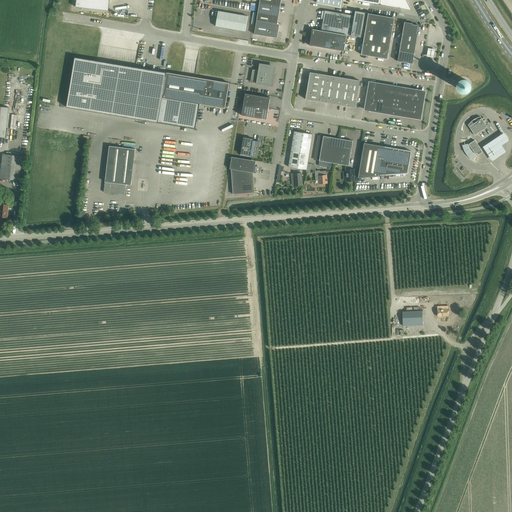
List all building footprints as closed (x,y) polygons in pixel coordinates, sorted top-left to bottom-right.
[(76,0),(76,7),(108,11),(109,0),(76,0)] [(351,0),(408,10),(403,0),(351,0)] [(259,3),(257,13),(277,17),(279,6),(259,3)] [(218,11),(215,26),(245,32),(248,17),(218,11)] [(346,35),(361,37),(365,13),(355,11),(354,16),(324,11),(323,22),(322,22),(320,30),(321,30),(346,35)] [(257,13),(256,24),(277,27),(278,25),(276,25),(277,17),(257,13)] [(368,13),(365,28),(374,30),(378,31),(392,33),(394,18),(368,13)] [(412,23),(404,22),(397,61),(412,63),(417,33),(416,33),(418,25),(412,24),(412,23)] [(277,27),(256,24),(254,34),(268,36),(269,35),(276,36),(277,27)] [(361,54),(374,57),(378,31),(374,30),(365,28),(361,54)] [(312,29),(309,45),(344,51),(346,35),(321,30),(321,31),(312,29)] [(378,31),(374,57),(387,59),(392,33),(378,31)] [(435,49),(428,48),(427,57),(434,58),(435,49)] [(75,57),(67,107),(158,122),(195,128),(199,104),(225,108),(229,83),(195,77),(181,75),(166,72),(166,73),(96,61),(75,57)] [(271,85),(271,86),(274,72),(274,71),(273,69),(272,68),(271,67),(269,66),(260,65),(260,71),(252,69),(250,81),(249,81),(271,85)] [(309,79),(319,81),(320,74),(310,72),(309,79)] [(318,85),(326,86),(328,75),(320,74),(319,81),(318,85)] [(326,86),(334,88),(336,77),(328,75),(326,86)] [(334,88),(342,89),(344,78),(336,77),(334,88)] [(342,89),(350,90),(352,79),(344,78),(342,89)] [(318,87),(318,85),(319,81),(309,79),(308,86),(318,87)] [(352,79),(350,90),(358,92),(360,81),(352,79)] [(457,86),(458,88),(458,89),(459,90),(460,90),(462,91),(463,91),(464,91),(466,90),(467,90),(468,89),(468,88),(469,86),(469,85),(469,84),(468,82),(468,81),(467,80),(466,80),(464,79),(463,79),(462,79),(461,80),(459,80),(458,81),(458,82),(457,84),(457,85),(457,86)] [(385,96),(386,85),(379,84),(378,87),(377,88),(369,87),(367,96),(384,99),(385,96)] [(315,101),(323,102),(326,86),(318,85),(318,87),(317,94),(315,101)] [(386,85),(385,96),(392,97),(394,86),(386,85)] [(308,86),(307,92),(317,94),(318,87),(308,86)] [(323,102),(331,104),(334,88),(326,86),(323,102)] [(402,88),(394,86),(392,97),(400,99),(402,88)] [(331,104),(339,105),(342,89),(334,88),(331,104)] [(410,89),(402,88),(400,99),(408,100),(410,89)] [(339,105),(347,106),(350,90),(342,89),(339,105)] [(350,90),(347,106),(355,108),(358,92),(350,90)] [(423,93),(409,90),(408,100),(421,102),(423,93)] [(305,99),(315,101),(317,94),(307,92),(305,99)] [(245,93),(243,104),(268,108),(270,97),(245,93)] [(382,112),(384,99),(367,96),(366,105),(374,106),(375,108),(374,111),(382,112)] [(392,97),(385,96),(384,99),(382,112),(389,114),(392,97)] [(389,114),(397,115),(398,113),(400,99),(392,97),(389,114)] [(405,115),(408,100),(400,99),(398,113),(405,115)] [(408,100),(405,115),(419,117),(421,102),(408,100)] [(243,104),(241,115),(266,119),(268,108),(243,104)] [(0,136),(5,137),(8,108),(4,107),(0,106),(0,136)] [(12,111),(12,126),(19,126),(20,111),(12,111)] [(468,125),(475,135),(487,127),(480,117),(477,118),(475,119),(472,121),(470,123),(468,125)] [(288,167),(306,170),(307,164),(312,134),(294,131),(288,167)] [(502,144),(509,139),(504,132),(483,146),(493,160),(506,151),(502,144)] [(329,162),(334,163),(338,138),(323,136),(319,161),(329,162)] [(338,138),(334,163),(349,166),(353,141),(338,138)] [(243,139),(240,155),(257,158),(259,147),(260,141),(258,141),(253,140),(243,139)] [(470,143),(469,144),(475,154),(479,152),(481,150),(475,140),(472,142),(470,143)] [(364,143),(358,178),(380,176),(380,175),(407,173),(411,151),(364,143)] [(475,154),(469,145),(468,145),(468,144),(462,146),(464,152),(467,157),(472,161),(475,154)] [(115,194),(117,194),(125,194),(126,184),(131,185),(135,149),(109,146),(104,192),(115,193),(115,194)] [(0,172),(0,178),(19,181),(22,156),(2,154),(0,172)] [(254,193),(253,173),(255,165),(245,163),(246,159),(231,157),(230,168),(231,169),(233,194),(254,193)] [(455,163),(452,166),(460,177),(464,175),(455,163)] [(346,170),(347,182),(355,181),(354,169),(346,170)] [(315,171),(316,181),(319,180),(319,184),(327,183),(326,175),(326,171),(320,172),(319,171),(315,171)] [(293,174),(294,186),(302,185),(301,173),(293,174)] [(0,216),(7,218),(8,205),(0,203),(0,216)] [(442,300),(436,300),(436,306),(438,306),(439,316),(448,316),(452,316),(452,305),(443,305),(442,300)] [(422,315),(402,316),(402,326),(422,325),(422,315)]
